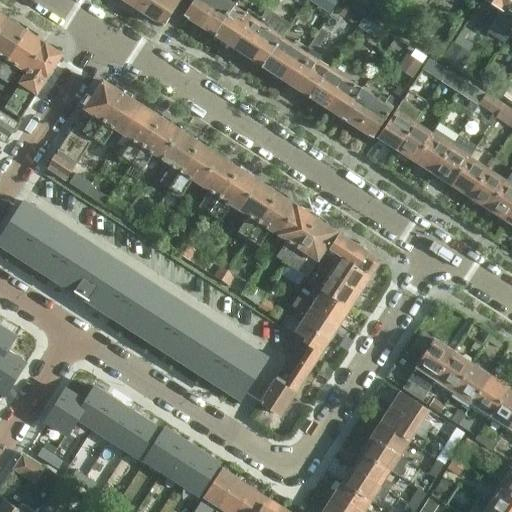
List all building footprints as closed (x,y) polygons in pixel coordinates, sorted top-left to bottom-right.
[(138,0),(134,8),(162,26),(163,27),(179,0),(138,0)] [(233,6),(222,0),(194,0),(183,16),(214,36),(233,6)] [(335,0),(325,0),(321,6),(332,13),(339,2),(335,0)] [(353,0),(353,1),(366,9),(370,2),(366,0),(353,0)] [(380,0),(374,0),(367,11),(381,20),(390,6),(380,0)] [(484,0),(499,10),(505,0),(484,0)] [(511,0),(505,0),(499,10),(501,11),(488,31),(505,43),(511,32),(511,30),(511,0)] [(214,36),(233,48),(242,34),(252,40),(264,22),(247,11),(245,14),(233,6),(214,36)] [(343,16),(357,25),(362,18),(348,8),(343,16)] [(392,28),(412,41),(419,30),(411,25),(413,23),(401,15),(392,28)] [(357,28),(378,42),(385,32),(363,18),(357,28)] [(0,70),(24,32),(5,19),(0,27),(0,70)] [(233,48),(261,67),(281,37),(270,30),(271,27),(264,22),(252,40),(242,34),(233,48)] [(45,45),(24,32),(0,70),(0,80),(7,85),(17,70),(26,75),(45,45)] [(261,67),(281,79),(290,65),(300,71),(311,53),(294,41),(292,45),(281,37),(261,67)] [(45,45),(26,75),(19,85),(27,90),(20,99),(31,105),(63,56),(45,45)] [(410,59),(411,60),(420,65),(425,59),(414,52),(410,59)] [(454,52),(449,59),(461,67),(466,59),(454,52)] [(281,79),(285,82),(310,98),(329,69),(317,61),(319,58),(311,53),(300,71),(290,65),(281,79)] [(407,56),(398,70),(412,79),(420,65),(411,60),(410,59),(407,56)] [(447,72),(429,59),(421,71),(440,83),(447,72)] [(476,77),(481,69),(466,59),(461,67),(476,77)] [(310,98),(342,119),(361,90),(329,69),(310,98)] [(440,83),(458,95),(465,84),(447,72),(440,83)] [(92,141),(100,129),(122,95),(102,82),(73,128),(92,141)] [(471,116),(478,105),(484,95),(465,84),(458,95),(469,102),(463,112),(471,116)] [(14,93),(3,110),(20,121),(28,109),(31,105),(20,99),(27,90),(19,85),(14,93)] [(8,89),(2,99),(0,97),(0,108),(3,110),(14,93),(8,89)] [(342,119),(372,139),(392,109),(361,90),(342,119)] [(485,94),(484,95),(478,105),(491,115),(486,123),(489,126),(494,119),(502,105),(485,94)] [(122,95),(100,129),(92,141),(103,148),(113,132),(122,138),(141,107),(122,95)] [(394,153),(410,129),(413,123),(420,113),(402,101),(377,139),(385,145),(386,148),(394,153)] [(511,112),(502,107),(503,106),(502,105),(494,119),(511,130),(511,129),(511,112)] [(141,107),(122,138),(131,144),(121,159),(131,166),(161,120),(141,107)] [(0,141),(5,145),(15,129),(18,125),(0,113),(0,141)] [(155,129),(131,166),(151,178),(161,163),(180,133),(161,120),(155,129)] [(432,135),(422,129),(413,123),(410,129),(394,153),(402,159),(405,158),(414,163),(432,135)] [(414,163),(432,175),(457,136),(438,124),(432,135),(414,163)] [(73,128),(46,170),(65,183),(92,141),(73,128)] [(200,145),(180,133),(161,163),(169,168),(159,184),(170,191),(200,145)] [(457,136),(432,175),(433,175),(434,179),(439,183),(442,181),(450,187),(468,159),(475,148),(457,136)] [(219,158),(200,145),(170,191),(181,198),(191,182),(200,188),(219,158)] [(238,171),(219,158),(200,188),(208,193),(198,209),(209,216),(238,171)] [(486,170),(468,159),(450,187),(468,198),(486,170)] [(505,182),(486,170),(468,198),(470,199),(470,202),(475,206),(479,205),(487,210),(505,182)] [(258,183),(238,171),(209,216),(220,223),(230,208),(238,213),(258,183)] [(68,185),(83,195),(90,184),(75,174),(68,185)] [(44,175),(34,189),(42,195),(52,180),(44,175)] [(511,211),(511,187),(505,182),(487,210),(505,222),(511,211)] [(277,196),(258,183),(238,213),(247,219),(237,234),(248,241),(277,196)] [(92,188),(87,197),(104,208),(111,198),(110,197),(109,199),(92,188)] [(296,208),(277,196),(248,241),(259,249),(269,233),(277,238),(296,208)] [(120,217),(126,207),(111,198),(104,208),(120,217)] [(21,208),(1,239),(13,246),(9,252),(38,270),(42,265),(52,271),(49,277),(113,318),(116,313),(126,319),(123,325),(152,343),(156,338),(177,352),(173,357),(202,376),(206,370),(227,384),(224,390),(239,400),(263,364),(21,208)] [(315,221),(296,208),(277,238),(285,244),(276,259),(286,266),(315,221)] [(139,215),(131,226),(143,234),(150,222),(139,215)] [(315,221),(286,266),(306,279),(335,234),(315,221)] [(149,238),(156,226),(150,222),(143,234),(149,238)] [(349,311),(359,294),(366,284),(379,262),(339,236),(307,284),(322,293),(349,311)] [(210,263),(207,261),(206,261),(209,258),(189,244),(181,257),(193,265),(204,272),(210,263)] [(219,268),(213,278),(220,283),(227,273),(219,268)] [(227,288),(234,277),(227,273),(220,283),(227,288)] [(237,279),(230,289),(240,296),(248,284),(247,284),(246,285),(237,279)] [(263,301),(266,296),(248,284),(240,296),(259,309),(263,301)] [(339,326),(349,311),(322,293),(312,309),(339,326)] [(328,342),(339,326),(312,309),(297,299),(291,307),(306,317),(302,324),(328,342)] [(268,315),(273,308),(263,301),(259,309),(268,315)] [(310,371),(328,342),(302,324),(296,333),(303,338),(289,359),(310,371)] [(0,327),(0,359),(5,352),(6,352),(16,337),(0,327)] [(435,382),(454,354),(445,348),(445,344),(440,341),(437,342),(435,341),(424,357),(422,357),(416,366),(417,369),(403,390),(421,403),(433,383),(434,384),(435,382)] [(0,392),(4,395),(24,364),(6,352),(5,352),(0,359),(0,392)] [(435,382),(453,394),(472,365),(470,364),(470,360),(465,357),(462,358),(454,354),(435,382)] [(289,359),(260,404),(280,417),(310,371),(289,359)] [(453,394),(471,405),(490,377),(482,372),(482,368),(477,365),(474,366),(472,365),(453,394)] [(471,405),(489,417),(508,389),(507,388),(507,384),(502,381),(499,382),(490,377),(471,405)] [(85,404),(75,419),(76,420),(92,430),(112,399),(95,388),(94,388),(84,403),(85,404)] [(489,417),(491,418),(507,429),(511,421),(511,389),(510,390),(508,389),(489,417)] [(66,391),(46,422),(66,435),(76,420),(75,419),(85,404),(84,403),(66,391)] [(429,413),(400,394),(391,409),(427,432),(431,426),(424,421),(429,413)] [(112,399),(92,430),(110,441),(129,410),(112,399)] [(433,399),(428,407),(439,414),(444,407),(433,399)] [(391,409),(381,424),(410,442),(415,435),(422,439),(427,432),(391,409)] [(129,410),(110,441),(126,452),(147,421),(129,410)] [(457,410),(449,422),(457,427),(465,415),(457,410)] [(470,435),(477,423),(465,415),(457,427),(470,435)] [(147,421),(126,452),(144,463),(145,461),(164,432),(163,432),(147,421)] [(400,457),(410,442),(381,424),(372,438),(400,457)] [(464,435),(455,429),(445,444),(454,450),(464,435)] [(164,432),(145,461),(146,462),(162,472),(182,441),(164,430),(163,432),(164,432)] [(481,431),(474,441),(491,453),(498,442),(481,431)] [(372,438),(362,453),(391,472),(399,477),(408,462),(400,457),(372,438)] [(467,440),(457,455),(465,461),(475,445),(467,440)] [(182,441),(162,472),(180,483),(199,452),(182,441)] [(498,457),(505,447),(498,442),(491,453),(498,457)] [(445,444),(436,459),(445,465),(454,450),(445,444)] [(42,449),(37,456),(47,463),(52,456),(42,449)] [(199,452),(180,483),(198,495),(217,464),(199,452)] [(362,453),(353,468),(388,491),(391,486),(385,482),(391,472),(362,453)] [(22,456),(14,469),(34,483),(43,469),(22,456)] [(52,456),(47,463),(57,469),(62,462),(52,456)] [(443,466),(444,466),(445,465),(436,459),(435,460),(436,461),(427,475),(434,479),(443,466)] [(454,460),(447,470),(457,476),(464,466),(454,460)] [(353,468),(343,483),(372,502),(375,496),(382,501),(388,491),(353,468)] [(203,498),(193,511),(216,511),(237,480),(222,470),(203,499),(203,498)] [(76,471),(71,478),(81,485),(86,478),(76,471)] [(511,473),(502,490),(511,496),(511,473)] [(86,478),(81,485),(91,491),(96,485),(86,478)] [(442,478),(430,496),(441,503),(453,485),(442,478)] [(20,490),(43,505),(49,495),(27,480),(20,490)] [(238,511),(253,490),(237,480),(216,511),(238,511)] [(354,511),(365,511),(372,502),(343,483),(334,498),(354,511)] [(427,496),(416,489),(407,504),(417,510),(427,496)] [(260,511),(268,500),(253,490),(238,511),(260,511)] [(511,511),(511,496),(502,490),(490,508),(496,511),(511,511)] [(110,494),(105,501),(115,507),(120,500),(110,494)] [(38,511),(56,511),(62,504),(49,496),(38,511)] [(354,511),(334,498),(324,511),(354,511)] [(120,500),(115,507),(122,511),(126,511),(130,507),(120,500)] [(260,511),(282,511),(284,510),(268,500),(260,511)] [(427,500),(419,511),(435,511),(438,507),(427,500)] [(0,511),(31,511),(21,505),(18,510),(5,502),(1,507),(0,506),(0,511)]
